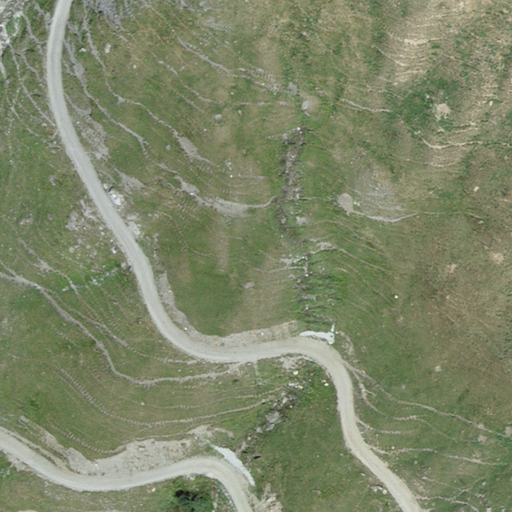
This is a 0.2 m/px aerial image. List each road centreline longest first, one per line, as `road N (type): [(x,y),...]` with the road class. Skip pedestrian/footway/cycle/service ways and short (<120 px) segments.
road 1 (track): [(407,511),(351,441),(336,371),(316,353),(198,354),(164,329),(61,126),(52,79),(66,0)]
road 2 (track): [(0,440),(81,486),(207,469),(233,485),(243,511)]
